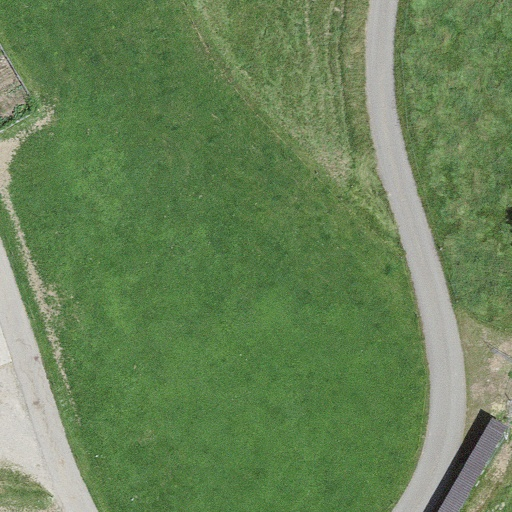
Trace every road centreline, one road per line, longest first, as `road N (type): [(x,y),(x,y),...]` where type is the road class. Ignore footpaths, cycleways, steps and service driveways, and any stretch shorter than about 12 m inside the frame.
road 1 (unclassified): [(386,0),(380,76),(394,161),(449,375),(443,447),(414,511)]
road 2 (unclassified): [(84,511),(0,274)]
